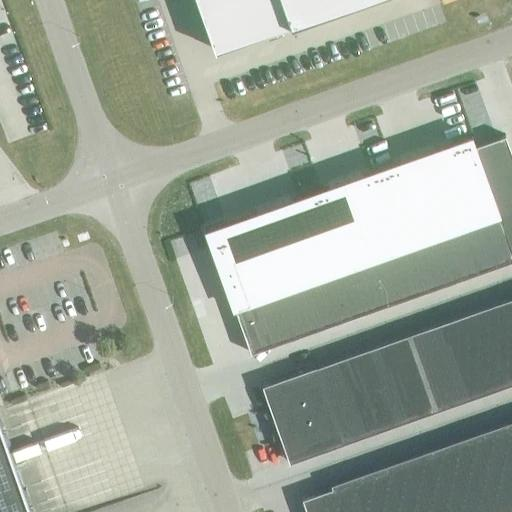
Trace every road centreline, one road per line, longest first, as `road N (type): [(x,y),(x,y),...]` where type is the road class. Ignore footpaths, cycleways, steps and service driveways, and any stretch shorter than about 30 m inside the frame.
road 1 (unclassified): [(511,47),(110,191)]
road 2 (unclassified): [(224,511),(110,191)]
road 3 (unknown): [(189,76),(411,0)]
road 4 (unclassified): [(110,191),(41,0)]
